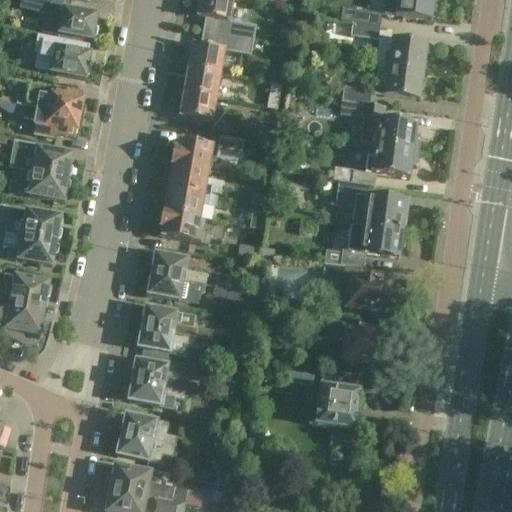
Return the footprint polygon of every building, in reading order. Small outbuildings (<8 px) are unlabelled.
[(93,44),(94,41),(96,39),(98,33),(96,30),(98,18),(69,13),(71,2),(60,0),(47,0),(45,10),(50,11),(49,21),(40,34),(93,44)] [(229,26),(234,2),(223,0),(201,0),(198,21),(229,26)] [(387,0),(385,19),(432,25),(435,0),(387,0)] [(354,14),(352,27),(380,31),(381,18),(354,14)] [(327,23),(323,25),(322,31),(326,34),(331,32),(332,27),(327,23)] [(380,31),(352,27),(350,40),(378,44),(380,31)] [(232,52),(257,57),(261,34),(236,29),(232,52)] [(392,43),(388,72),(424,77),(428,48),(392,43)] [(193,47),(189,72),(221,78),(225,53),(193,47)] [(86,82),(87,80),(90,78),(91,71),(89,68),(91,58),(43,49),(41,60),(44,61),(42,73),(51,74),(50,76),(86,82)] [(217,102),(221,78),(189,72),(184,96),(217,102)] [(421,104),(424,77),(388,72),(384,99),(421,104)] [(345,86),(343,100),(371,103),(373,90),(345,86)] [(267,107),(278,109),(282,89),(271,87),(267,107)] [(30,109),(83,119),(85,110),(81,110),(83,97),(30,88),(28,101),(20,100),(18,108),(25,109),(30,109)] [(212,127),(217,102),(184,96),(180,121),(212,127)] [(83,119),(30,109),(25,109),(18,108),(0,104),(0,109),(9,116),(23,118),(23,121),(35,123),(33,136),(45,138),(45,134),(76,140),(78,127),(82,128),(83,119)] [(378,139),(376,151),(418,156),(420,142),(415,141),(417,128),(384,123),(385,111),(364,108),(362,121),(373,123),(371,138),(378,139)] [(284,136),(297,137),(299,120),(286,119),(284,136)] [(225,125),(223,134),(236,136),(237,127),(225,125)] [(177,152),(174,152),(171,168),(209,174),(211,161),(235,165),(242,160),(245,144),(222,139),(219,151),(179,144),(177,152)] [(69,181),(69,180),(72,178),(73,171),(71,168),(73,158),(36,151),(34,164),(32,174),(69,181)] [(353,187),(375,190),(376,178),(409,183),(411,169),(416,169),(418,156),(376,151),(374,161),(368,160),(366,176),(334,172),(333,184),(340,185),(353,187)] [(170,192),(217,200),(219,191),(206,189),(209,174),(171,168),(169,180),(172,180),(170,192)] [(68,183),(69,181),(32,174),(13,171),(9,193),(28,197),(28,199),(64,205),(66,195),(69,193),(70,186),(68,183)] [(330,183),(321,185),(324,194),(332,192),(330,183)] [(355,215),(353,227),(365,229),(403,235),(403,231),(405,230),(407,220),(405,218),(406,207),(373,202),(375,190),(353,187),(340,185),(336,213),(355,215)] [(216,210),(217,200),(170,192),(168,204),(165,203),(163,215),(200,221),(203,208),(216,210)] [(263,206),(265,196),(250,194),(248,204),(263,206)] [(57,245),(58,243),(60,241),(62,235),(60,232),(62,220),(14,212),(12,224),(24,226),(22,238),(57,245)] [(206,223),(200,221),(163,215),(160,231),(163,232),(162,240),(209,249),(211,238),(204,237),(206,223)] [(265,233),(268,217),(256,215),(253,231),(265,233)] [(403,235),(365,229),(353,227),(349,255),(344,254),(342,268),(364,270),(365,257),(399,262),(400,250),(403,249),(404,239),(402,237),(403,235)] [(57,247),(57,245),(22,238),(22,239),(5,236),(3,250),(7,250),(5,261),(53,270),(55,259),(58,257),(59,250),(57,247)] [(277,262),(278,253),(264,251),(262,260),(277,262)] [(242,252),(241,260),(261,262),(262,254),(242,252)] [(156,259),(155,260),(153,261),(152,268),(154,270),(153,273),(153,277),(206,288),(208,279),(186,274),(188,264),(156,259)] [(324,267),(322,279),(345,281),(343,296),(349,296),(347,311),(386,317),(386,314),(391,315),(394,296),(389,296),(390,288),(379,286),(379,284),(360,281),(361,271),(324,267)] [(153,277),(151,287),(149,289),(147,294),(149,297),(149,299),(198,307),(201,298),(204,298),(206,288),(153,277)] [(45,312),(47,301),(50,300),(52,291),(50,288),(50,286),(10,279),(8,292),(0,291),(0,304),(10,306),(10,305),(45,312)] [(232,285),(219,282),(218,291),(230,293),(232,285)] [(38,350),(45,312),(10,305),(10,306),(0,304),(0,337),(22,347),(38,350)] [(144,323),(142,332),(197,342),(199,332),(193,331),(196,320),(146,311),(146,312),(144,314),(142,321),(144,323)] [(305,315),(303,328),(328,332),(326,346),(344,348),(342,364),(384,370),(388,339),(376,338),(376,336),(359,334),(359,335),(339,333),(341,319),(305,315)] [(142,332),(141,340),(138,342),(137,348),(139,350),(139,352),(186,361),(188,350),(194,352),(197,342),(142,332)] [(249,337),(236,335),(233,346),(246,348),(249,337)] [(241,374),(244,363),(231,361),(229,372),(241,374)] [(136,364),(136,366),(133,368),(132,373),(134,376),(132,385),(186,395),(186,394),(195,396),(197,387),(188,386),(188,384),(166,380),(168,371),(136,364)] [(239,404),(243,377),(233,376),(233,377),(217,375),(214,399),(230,401),(229,403),(239,404)] [(287,375),(286,385),(312,389),(314,378),(287,375)] [(128,405),(160,411),(172,414),(174,402),(184,404),(186,395),(132,385),(130,394),(128,396),(127,401),(129,403),(128,405)] [(321,389),(316,429),(333,431),(332,443),(351,446),(353,434),(355,434),(356,432),(362,429),(363,422),(357,418),(360,394),(321,389)] [(223,408),(219,431),(235,434),(238,410),(223,408)] [(122,426),(123,429),(121,438),(175,449),(177,440),(166,438),(169,426),(157,423),(157,425),(125,419),(125,420),(123,421),(122,426)] [(175,449),(121,438),(119,447),(117,448),(116,453),(118,456),(117,459),(159,468),(161,458),(173,460),(175,449)] [(224,445),(222,460),(231,462),(234,447),(224,445)] [(115,472),(114,475),(112,475),(109,477),(108,484),(110,487),(112,488),(111,494),(184,509),(187,495),(149,488),(151,477),(130,472),(129,475),(115,472)] [(215,487),(228,489),(230,473),(217,472),(215,487)] [(106,511),(183,511),(184,509),(111,494),(106,511)]
